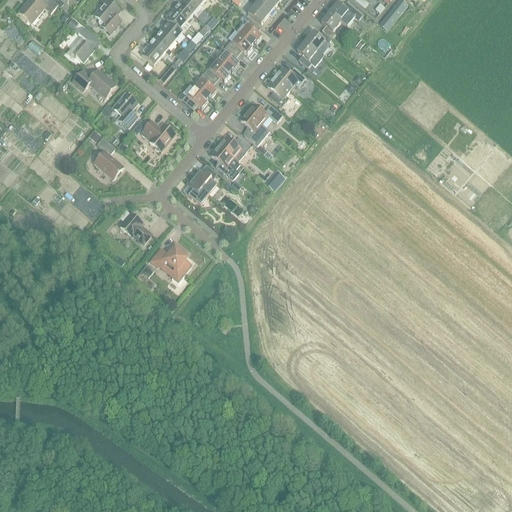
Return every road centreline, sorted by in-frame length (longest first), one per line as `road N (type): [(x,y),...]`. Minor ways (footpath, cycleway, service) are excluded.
road 1 (residential): [(205,137),(321,0)]
road 2 (residential): [(205,137),(121,62),(121,46),(146,16)]
